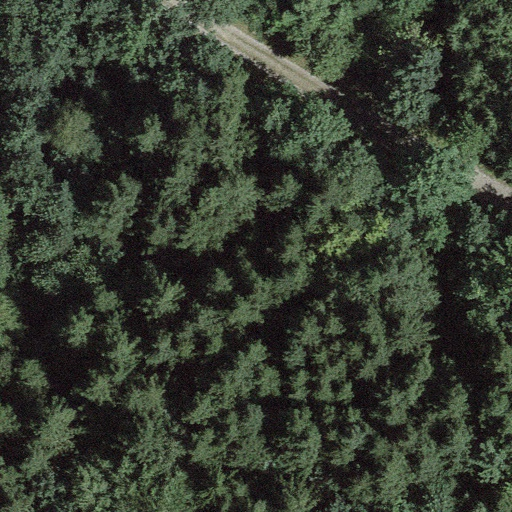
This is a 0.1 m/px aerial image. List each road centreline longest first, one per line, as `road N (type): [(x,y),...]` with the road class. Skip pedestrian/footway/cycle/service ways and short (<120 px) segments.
road 1 (track): [(167,0),(511,207)]
road 2 (track): [(442,0),(495,200)]
